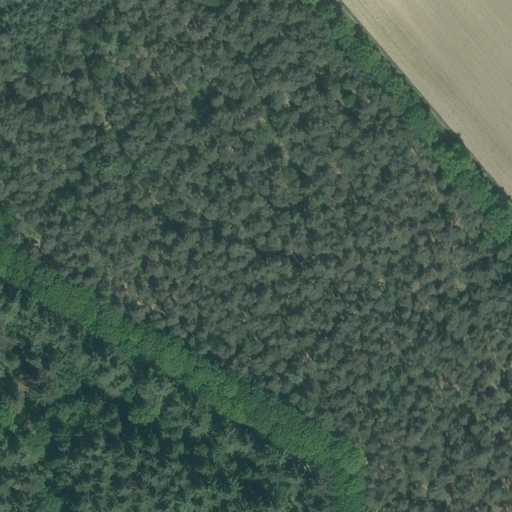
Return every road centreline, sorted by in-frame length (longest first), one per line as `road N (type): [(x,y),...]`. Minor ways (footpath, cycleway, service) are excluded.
road 1 (track): [(361,511),(354,458),(0,244)]
road 2 (track): [(511,236),(310,0)]
